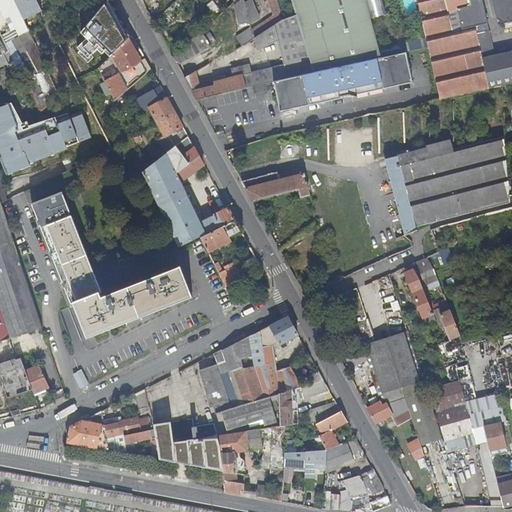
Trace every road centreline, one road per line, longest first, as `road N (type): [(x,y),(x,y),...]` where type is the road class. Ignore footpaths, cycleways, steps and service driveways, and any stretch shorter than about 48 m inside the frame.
road 1 (residential): [(126,0),(290,299)]
road 2 (residential): [(0,436),(290,299)]
road 3 (residential): [(290,299),(409,511)]
road 4 (unknown): [(225,180),(291,164),(337,170),(378,216)]
road 5 (unclassified): [(290,299),(418,255),(414,232)]
